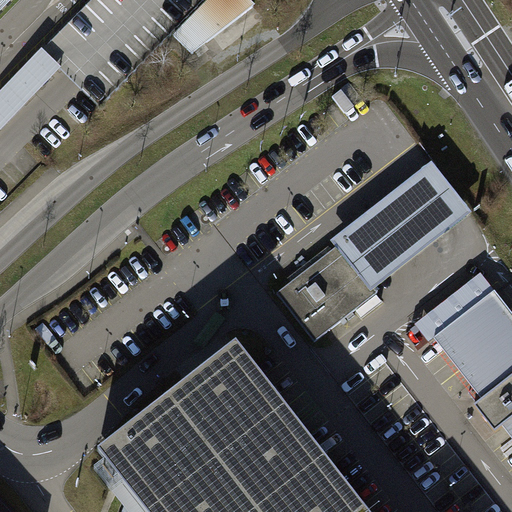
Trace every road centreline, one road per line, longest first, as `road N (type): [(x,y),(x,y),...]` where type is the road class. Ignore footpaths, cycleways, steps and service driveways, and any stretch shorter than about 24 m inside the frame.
road 1 (unclassified): [(0,313),(150,182),(432,5)]
road 2 (unclassified): [(346,0),(149,133),(0,261)]
road 3 (primary): [(432,5),(511,117)]
